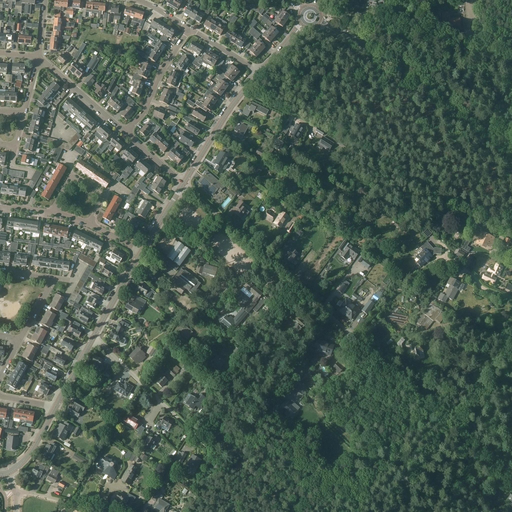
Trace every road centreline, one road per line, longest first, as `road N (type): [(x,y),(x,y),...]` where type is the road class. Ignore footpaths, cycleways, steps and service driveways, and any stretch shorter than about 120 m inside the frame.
road 1 (unclassified): [(511,474),(256,249)]
road 2 (secondary): [(511,145),(339,35)]
road 3 (residential): [(361,215),(212,135)]
road 4 (track): [(511,65),(368,13)]
road 5 (residential): [(200,440),(93,338)]
road 6 (residential): [(126,133),(185,29)]
